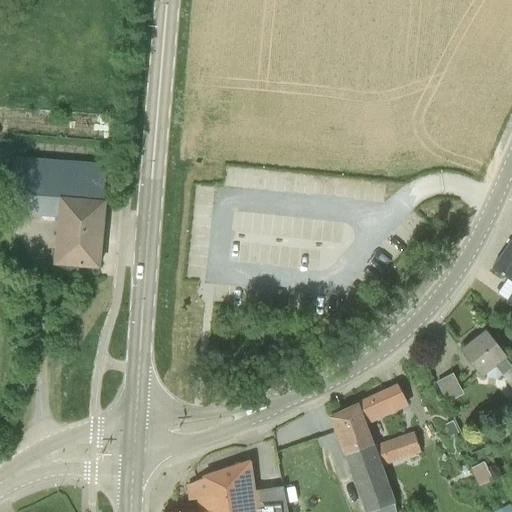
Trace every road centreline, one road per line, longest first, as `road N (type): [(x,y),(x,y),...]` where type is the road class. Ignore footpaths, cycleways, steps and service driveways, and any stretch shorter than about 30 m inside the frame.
road 1 (tertiary): [(133,444),(147,432),(231,418),(316,388),(381,350),(444,290),(511,161)]
road 2 (secondary): [(133,444),(166,0)]
road 3 (tertiary): [(0,482),(60,455),(133,444)]
